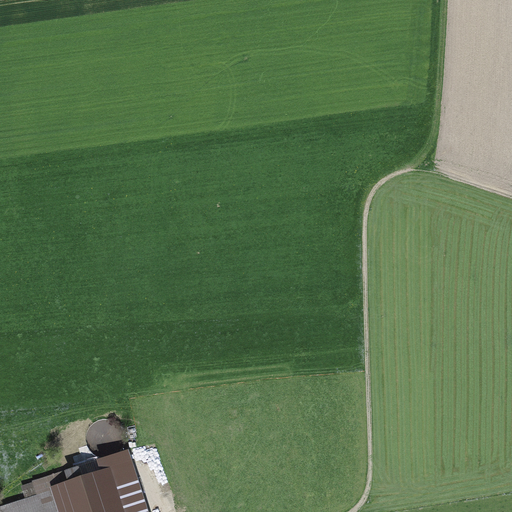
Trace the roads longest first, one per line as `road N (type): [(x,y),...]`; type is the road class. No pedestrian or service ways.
road 1 (track): [(511,195),(414,165),(382,177),(366,198),(369,473),(363,501),(350,511)]
road 2 (track): [(414,165),(435,136),(446,0)]
